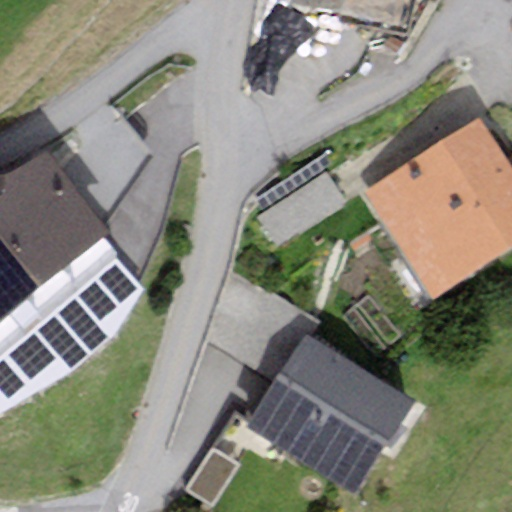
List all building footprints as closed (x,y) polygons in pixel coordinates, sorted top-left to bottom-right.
[(291,0),(291,5),(402,25),(406,0),(291,0)] [(478,120),(364,193),(433,299),(511,248),(511,158),(505,162),(478,120)] [(122,121),(66,166),(107,218),(151,154),(122,121)] [(0,175),(0,325),(118,232),(107,218),(66,166),(48,144),(9,174),(0,175)] [(345,203),(325,173),(256,218),(276,248),(345,203)] [(142,261),(118,232),(0,325),(0,401),(93,347),(142,261)] [(305,332),(312,336),(319,322),(229,274),(208,343),(273,382),(305,332)] [(312,336),(305,332),(273,382),(245,426),(353,495),(414,401),(312,336)]
